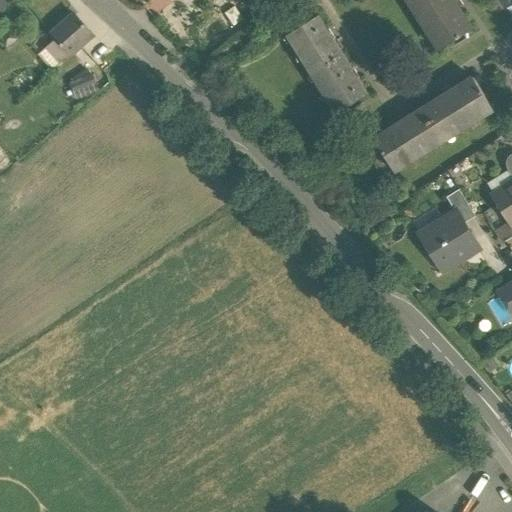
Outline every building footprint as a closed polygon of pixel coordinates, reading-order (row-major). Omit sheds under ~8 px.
[(408,0),(439,49),(471,29),(459,9),(460,8),(454,0),(408,0)] [(511,3),(511,0),(498,0),(504,9),(511,3)] [(74,14),(52,34),(56,39),(70,55),(93,35),(74,14)] [(318,15),(286,35),(311,74),(342,54),(318,15)] [(70,55),(56,39),(46,48),(60,64),(70,55)] [(342,54),(311,74),(336,113),(367,93),(342,54)] [(73,95),(97,89),(93,73),(69,80),(73,95)] [(442,96),(423,108),(443,140),(493,109),(473,77),(453,90),(452,89),(442,95),(442,96)] [(394,171),(443,140),(423,108),(404,121),(403,119),(393,126),(393,127),(374,139),(394,171)] [(299,144),(291,149),(299,162),(307,157),(299,144)] [(508,164),(509,168),(511,172),(511,184),(493,197),(510,225),(511,227),(511,226),(511,156),(511,158),(509,161),(508,164)] [(475,216),(458,190),(446,198),(455,212),(456,211),(464,223),(475,216)] [(464,223),(456,211),(455,212),(419,234),(442,271),(479,248),(464,223)] [(510,225),(499,232),(505,242),(511,237),(511,227),(510,225)] [(511,283),(500,290),(511,309),(511,283)]
